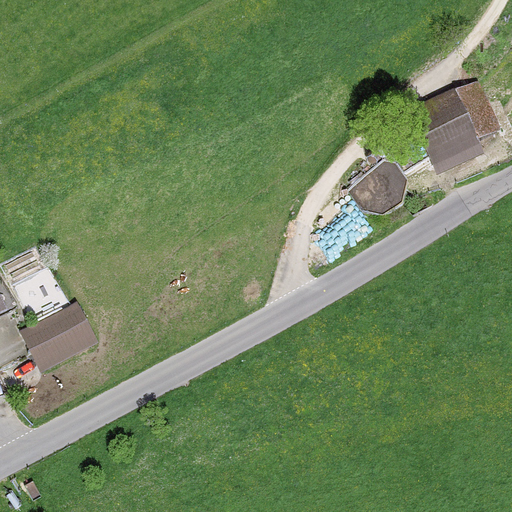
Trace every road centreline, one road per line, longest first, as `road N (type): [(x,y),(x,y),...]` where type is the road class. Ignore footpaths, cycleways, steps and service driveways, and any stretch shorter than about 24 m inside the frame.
road 1 (tertiary): [(511,182),(285,318),(0,467)]
road 2 (track): [(505,0),(477,39),(354,145),(302,228),(282,295),(285,318)]
